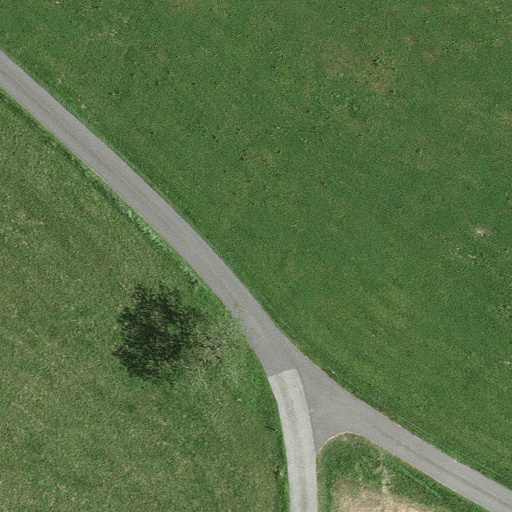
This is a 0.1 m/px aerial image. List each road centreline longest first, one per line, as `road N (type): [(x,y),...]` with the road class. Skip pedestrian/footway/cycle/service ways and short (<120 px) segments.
road 1 (track): [(0,74),(190,244),(292,378),(298,511)]
road 2 (track): [(292,378),(511,508)]
